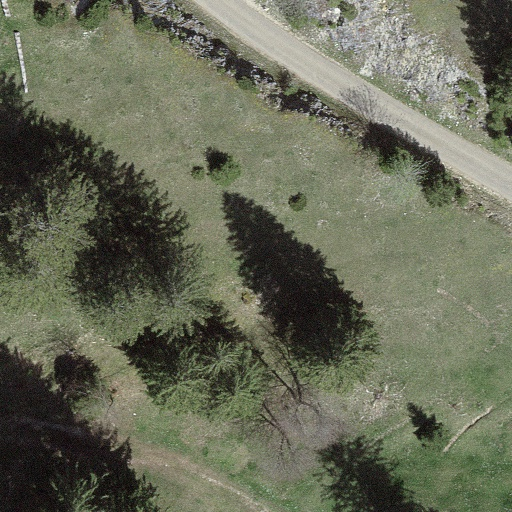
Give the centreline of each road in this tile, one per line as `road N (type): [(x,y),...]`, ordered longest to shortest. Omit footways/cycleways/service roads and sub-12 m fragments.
road 1 (unclassified): [(511,183),(219,0)]
road 2 (track): [(0,443),(142,469),(226,511)]
